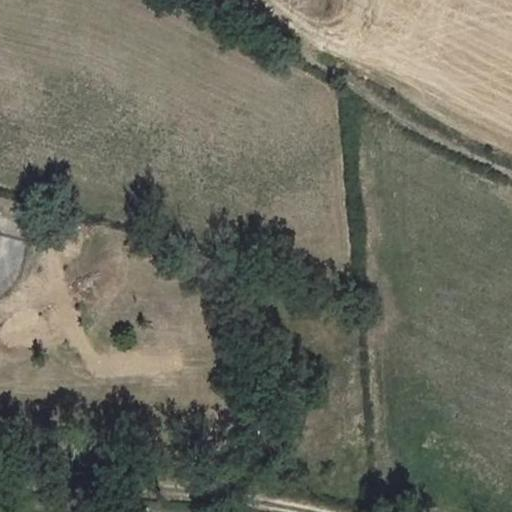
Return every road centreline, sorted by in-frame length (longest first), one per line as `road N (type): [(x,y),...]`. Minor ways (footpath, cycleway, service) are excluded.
road 1 (track): [(207,0),(293,42),(404,121),(511,175)]
road 2 (track): [(0,483),(322,511)]
